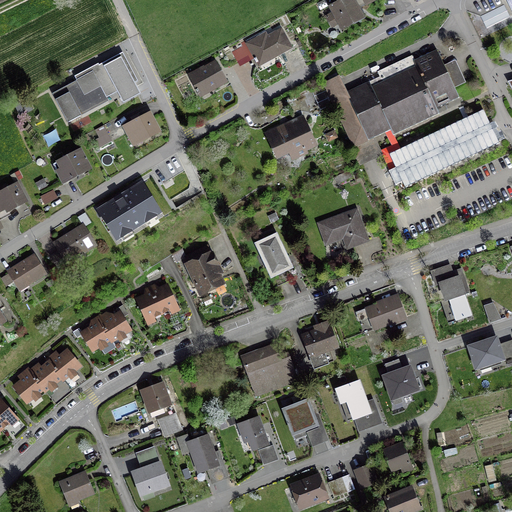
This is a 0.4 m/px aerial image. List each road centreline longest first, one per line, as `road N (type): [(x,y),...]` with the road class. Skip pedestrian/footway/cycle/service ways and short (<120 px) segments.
road 1 (residential): [(0,255),(181,140),(440,0)]
road 2 (residential): [(186,511),(434,411),(442,378),(407,269)]
road 3 (residential): [(85,406),(138,373),(407,269)]
road 4 (residential): [(511,131),(452,0)]
